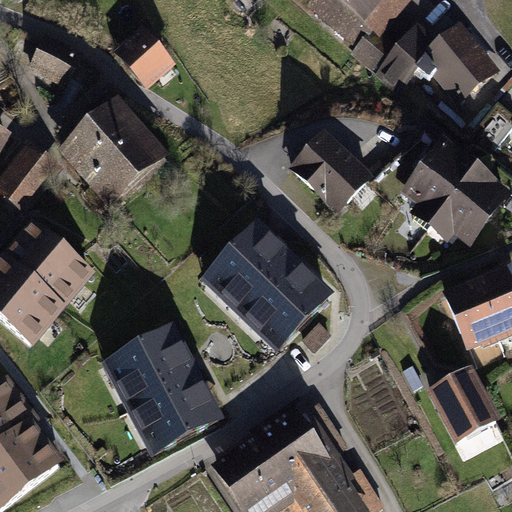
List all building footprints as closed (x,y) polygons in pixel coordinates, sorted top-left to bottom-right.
[(232,0),(246,15),(261,0),(232,0)] [(340,0),(351,9),(335,28),(359,48),(375,30),(401,0),(340,0)] [(354,55),(372,70),(393,45),(375,30),(359,48),(354,55)] [(393,45),(372,70),(400,93),(417,73),(429,83),(436,74),(458,102),(493,73),(460,33),(441,50),(417,30),(400,51),(393,45)] [(168,64),(148,41),(126,59),(146,82),(168,64)] [(78,59),(49,44),(35,70),(65,85),(78,59)] [(101,123),(66,154),(72,162),(68,166),(76,175),(81,171),(112,206),(162,161),(116,110),(113,112),(106,105),(94,115),(101,123)] [(508,142),(511,136),(511,107),(493,130),(508,142)] [(370,182),(325,138),(293,171),(338,214),(370,182)] [(429,187),(410,210),(418,216),(414,222),(427,232),(440,217),(475,173),(444,149),(419,180),(429,187)] [(30,155),(2,190),(25,209),(53,173),(30,155)] [(505,197),(475,173),(440,217),(460,234),(471,220),(481,228),(505,197)] [(36,230),(0,272),(0,321),(30,346),(90,275),(36,230)] [(256,232),(213,276),(229,291),(223,297),(244,318),(250,312),(264,325),(258,331),(279,352),(328,301),(256,232)] [(511,290),(506,275),(476,287),(497,339),(511,332),(511,290)] [(476,287),(447,299),(468,351),(497,339),(476,287)] [(170,335),(116,364),(126,383),(118,387),(132,413),(140,409),(149,427),(142,430),(156,457),(218,424),(170,335)] [(470,376),(432,395),(458,444),(496,425),(470,376)] [(34,427),(4,387),(0,389),(0,511),(1,511),(58,470),(29,431),(34,427)] [(297,419),(219,471),(246,511),(252,511),(290,488),(298,500),(281,511),(358,511),(351,501),(369,489),(360,475),(342,487),(297,419)] [(281,511),(298,500),(290,488),(252,511),(281,511)] [(351,501),(358,511),(380,511),(383,510),(369,489),(351,501)]
